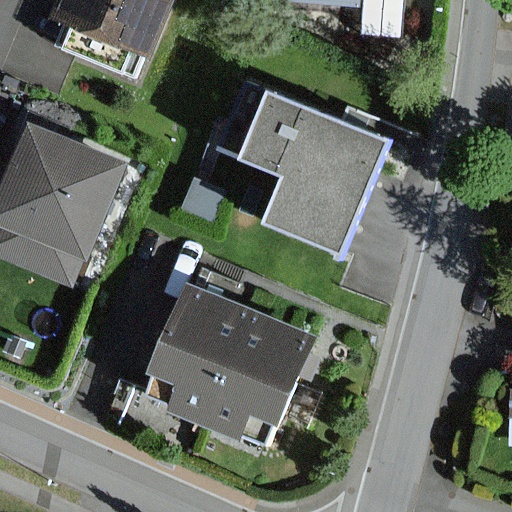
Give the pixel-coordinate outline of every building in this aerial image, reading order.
[(99,0),(96,6),(182,41),(198,0),(99,0)] [(431,132),(311,84),(281,72),(254,139),(326,168),(306,216),(384,247),(431,132)] [(0,256),(69,285),(123,156),(35,119),(0,204),(0,256)] [(249,317),(186,291),(142,396),(206,422),(249,317)] [(314,343),(249,317),(206,422),(270,449),(314,343)]
